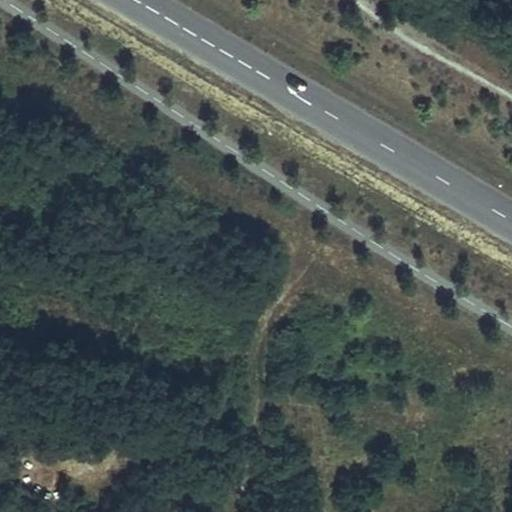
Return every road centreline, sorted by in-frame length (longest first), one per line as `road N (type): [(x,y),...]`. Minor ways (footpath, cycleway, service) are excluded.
road 1 (secondary): [(135,0),(511,222)]
road 2 (track): [(344,222),(265,349),(247,511)]
road 3 (track): [(265,349),(0,294)]
road 4 (track): [(355,0),(511,99)]
